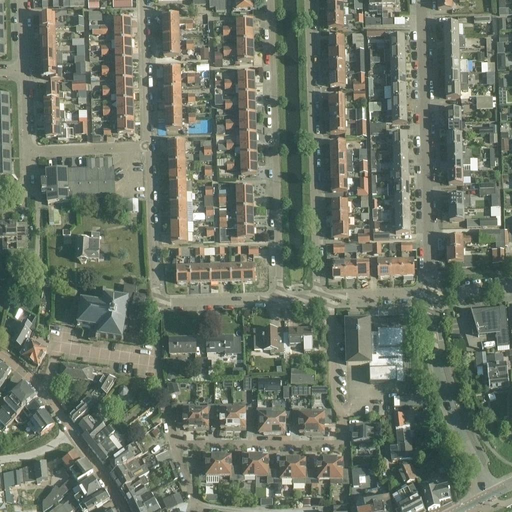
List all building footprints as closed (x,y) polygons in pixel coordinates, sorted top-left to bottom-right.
[(94,0),(87,0),(88,0),(88,8),(88,9),(94,9),(95,9),(99,9),(99,5),(99,0),(95,1),(94,0)] [(112,0),(113,10),(121,10),(121,0),(112,0)] [(132,0),(121,0),(121,10),(132,9),(132,0)] [(209,0),(209,7),(209,9),(213,9),(215,9),(215,13),(226,13),(226,2),(224,2),(224,0),(209,0)] [(235,0),(236,12),(241,12),(241,15),(247,15),(247,12),(253,12),(252,0),(235,0)] [(377,13),(377,17),(382,17),(382,13),(382,7),(381,0),(368,0),(369,7),(369,13),(377,13)] [(452,11),(451,0),(437,0),(438,11),(452,11)] [(327,6),(328,17),(343,17),(343,5),(327,6)] [(40,16),(41,29),(55,29),(55,16),(40,16)] [(351,16),(343,17),(328,17),(328,30),(343,29),(343,23),(351,22),(351,16)] [(162,17),(162,27),(179,27),(185,27),(192,27),(192,22),(179,22),(179,17),(162,17)] [(363,25),(363,17),(355,17),(355,25),(363,25)] [(76,20),(76,28),(84,28),(83,19),(76,20)] [(114,21),(115,31),(131,31),(130,20),(114,21)] [(230,33),(237,33),(253,33),(253,22),(236,23),(237,29),(223,29),(223,33),(230,33)] [(443,26),(444,37),(458,37),(458,25),(443,26)] [(179,27),(162,28),(163,38),(179,37),(179,27)] [(56,41),(55,29),(41,29),(41,41),(56,41)] [(115,31),(115,42),(131,42),(131,31),(115,31)] [(253,33),(237,33),(237,43),(253,42),(253,33)] [(363,36),(352,36),(352,46),(356,46),(356,51),(364,51),(363,36)] [(179,37),(163,38),(163,48),(180,47),(179,37)] [(389,43),(390,51),(404,51),(404,39),(391,39),(391,37),(385,38),(385,43),(389,43)] [(459,50),(458,37),(444,37),(444,50),(459,50)] [(329,40),(329,52),(344,51),(344,39),(329,40)] [(41,41),(41,54),(56,53),(56,41),(41,41)] [(131,52),(131,42),(115,42),(115,52),(131,52)] [(254,52),(253,42),(237,43),(237,48),(223,49),(223,54),(254,52)] [(180,57),(180,47),(163,48),(164,58),(180,57)] [(459,62),(459,50),(444,50),(445,63),(459,62)] [(329,52),(329,64),(345,63),(344,51),(329,52)] [(384,64),(390,64),(405,63),(404,51),(390,51),(384,51),(384,64)] [(115,52),(116,62),(132,62),(131,52),(115,52)] [(254,63),(254,52),(223,54),(224,58),(238,58),(238,64),(254,63)] [(41,54),(42,66),(56,66),(56,53),(41,54)] [(222,54),(217,54),(214,54),(214,68),(223,68),(222,54)] [(505,55),(497,55),(497,64),(505,64),(505,55)] [(116,62),(116,72),(132,72),(132,62),(116,62)] [(445,63),(445,74),(460,74),(459,68),(462,68),(462,62),(459,62),(445,63)] [(329,64),(330,76),(345,75),(345,63),(329,64)] [(364,63),(356,63),(356,69),(359,69),(359,75),(364,75),(364,63)] [(405,75),(405,63),(390,64),(390,76),(405,75)] [(56,72),(56,66),(42,66),(42,79),(51,79),(51,82),(62,81),(61,72),(56,72)] [(164,70),(164,81),(180,80),(180,70),(164,70)] [(84,82),(84,72),(77,73),(77,76),(73,76),(74,82),(84,82)] [(132,81),(132,72),(116,72),(116,81),(132,81)] [(445,74),(445,87),(460,87),(460,74),(445,74)] [(254,75),(238,76),(238,85),(255,85),(254,75)] [(345,87),(345,75),(330,76),(330,88),(345,87)] [(390,76),(385,76),(385,88),(391,88),(405,88),(405,75),(390,76)] [(164,81),(165,90),(181,90),(180,80),(164,81)] [(116,81),(117,92),(132,92),(132,81),(116,81)] [(506,82),(498,82),(498,90),(506,89),(506,82)] [(255,85),(238,85),(239,96),(255,96),(255,85)] [(468,87),(460,87),(445,87),(446,100),(460,100),(460,93),(468,92),(468,87)] [(44,89),(45,101),(59,101),(63,100),(63,95),(59,96),(59,88),(44,89)] [(391,88),(391,100),(406,100),(405,88),(391,88)] [(165,90),(165,100),(181,100),(181,90),(165,90)] [(133,102),(132,92),(117,92),(117,102),(133,102)] [(0,108),(9,108),(9,96),(0,95),(0,108)] [(255,96),(239,96),(239,107),(255,106),(255,96)] [(329,99),(329,111),(344,110),(344,99),(329,99)] [(181,111),(181,100),(165,100),(165,111),(181,111)] [(406,112),(406,100),(391,100),(391,113),(406,112)] [(45,101),(45,113),(60,113),(59,101),(45,101)] [(117,102),(117,113),(133,112),(133,102),(117,102)] [(369,105),(369,113),(369,114),(381,113),(381,104),(369,105)] [(255,106),(239,107),(239,116),(256,115),(255,106)] [(0,122),(10,122),(9,108),(0,108),(0,122)] [(329,111),(329,123),(345,122),(344,110),(329,111)] [(165,111),(166,121),(182,120),(181,111),(165,111)] [(133,123),(133,112),(117,113),(117,123),(133,123)] [(356,122),(366,122),(365,112),(356,113),(356,122)] [(406,125),(406,112),(391,113),(386,113),(386,119),(392,118),(392,126),(406,125)] [(446,112),(446,125),(461,124),(460,112),(446,112)] [(45,113),(45,126),(64,125),(64,120),(63,113),(60,113),(45,113)] [(239,121),(226,122),(226,127),(233,127),(240,127),(256,126),(256,115),(239,116),(239,121)] [(182,131),(182,120),(166,121),(166,131),(182,131)] [(0,135),(10,136),(10,122),(0,122),(0,135)] [(345,135),(345,122),(329,123),(330,135),(345,135)] [(366,122),(356,122),(357,139),(366,138),(366,122)] [(133,123),(117,123),(118,136),(127,135),(127,136),(132,136),(132,135),(134,135),(133,123)] [(446,125),(447,136),(461,136),(461,129),(464,129),(464,124),(461,124),(446,125)] [(64,131),(64,125),(45,126),(46,139),(58,138),(58,140),(67,140),(66,131),(64,131)] [(256,126),(240,127),(240,136),(256,135),(256,126)] [(0,148),(10,149),(10,136),(0,135),(0,148)] [(256,135),(240,136),(240,146),(257,146),(256,135)] [(393,149),(407,148),(407,136),(392,137),(393,149)] [(461,136),(447,136),(447,149),(461,148),(461,142),(465,142),(465,136),(461,136)] [(200,149),(204,149),(211,148),(211,142),(208,138),(200,139),(200,149)] [(168,143),(169,154),(185,153),(184,143),(168,143)] [(330,145),(330,157),(345,157),(345,145),(330,145)] [(257,146),(240,146),(241,157),(257,156),(257,146)] [(0,162),(11,162),(10,149),(0,148),(0,162)] [(393,149),(393,161),(408,161),(407,148),(393,149)] [(461,149),(461,148),(447,149),(448,161),(462,161),(462,154),(465,153),(465,148),(461,149)] [(185,163),(185,153),(169,154),(169,164),(185,163)] [(257,156),(241,157),(241,167),(257,167),(257,156)] [(345,157),(330,158),(331,169),(352,169),(352,157),(345,157)] [(498,160),(494,160),(490,160),(490,169),(495,169),(495,168),(498,168),(498,160)] [(112,169),(111,161),(86,162),(87,170),(46,172),(46,180),(41,181),(42,195),(47,195),(47,204),(69,203),(68,200),(114,198),(113,169),(112,169)] [(393,173),(408,173),(408,161),(393,161),(393,173)] [(462,161),(448,161),(448,173),(462,173),(462,168),(470,168),(470,161),(462,161)] [(0,176),(11,176),(11,162),(0,162),(0,176)] [(185,173),(185,163),(169,164),(169,173),(185,173)] [(257,167),(241,167),(241,177),(258,177),(257,167)] [(331,169),(331,181),(346,181),(346,174),(352,174),(352,169),(331,169)] [(169,173),(169,184),(186,183),(185,173),(169,173)] [(393,173),(390,174),(390,179),(393,179),(394,185),(408,185),(408,173),(393,173)] [(469,173),(462,173),(448,173),(448,186),(463,186),(462,179),(469,179),(469,173)] [(346,181),(331,181),(332,194),(347,193),(346,186),(352,186),(351,181),(346,181)] [(368,197),(367,181),(360,181),(360,190),(357,190),(357,197),(368,197)] [(186,183),(169,184),(170,194),(186,194),(186,183)] [(394,185),(387,185),(388,198),(394,198),(409,197),(408,185),(394,185)] [(252,189),(236,189),(236,199),(252,199),(252,189)] [(170,194),(170,206),(186,205),(186,194),(170,194)] [(394,198),(394,210),(409,210),(409,197),(394,198)] [(449,198),(449,210),(463,210),(463,197),(449,198)] [(252,199),(236,199),(237,209),(253,209),(252,199)] [(368,208),(368,200),(358,200),(359,208),(368,208)] [(138,213),(138,202),(127,202),(128,214),(138,213)] [(372,202),(372,211),(377,211),(382,211),(382,209),(377,209),(377,202),(372,202)] [(332,204),(332,216),(347,215),(347,203),(332,204)] [(170,206),(170,214),(187,214),(186,205),(170,206)] [(237,209),(231,210),(231,220),(237,220),(253,219),(253,209),(237,209)] [(394,210),(395,222),(409,222),(409,210),(394,210)] [(463,210),(449,210),(449,223),(463,223),(463,216),(467,215),(467,210),(463,210)] [(187,224),(187,214),(170,214),(171,224),(187,224)] [(332,216),(333,228),(348,227),(347,215),(332,216)] [(253,229),(253,219),(237,220),(237,230),(253,229)] [(10,222),(6,222),(6,245),(16,244),(15,225),(10,225),(10,222)] [(410,235),(409,222),(395,222),(391,223),(391,228),(395,228),(395,235),(410,235)] [(187,224),(171,224),(171,235),(187,234),(187,224)] [(27,225),(15,225),(16,244),(16,250),(28,250),(27,225)] [(348,239),(348,227),(333,228),(333,240),(348,239)] [(253,229),(237,230),(238,238),(231,238),(231,244),(244,243),(244,241),(254,240),(253,229)] [(499,232),(479,233),(480,244),(495,243),(496,250),(505,250),(504,232),(499,232)] [(100,235),(92,234),(91,243),(78,242),(76,262),(78,262),(80,265),(83,265),(85,263),(88,263),(88,262),(98,263),(98,262),(103,262),(103,255),(98,255),(100,235)] [(187,234),(171,235),(171,245),(187,244),(187,234)] [(447,252),(463,251),(463,244),(471,244),(471,238),(447,239),(447,252)] [(372,254),(372,246),(362,246),(362,254),(372,254)] [(381,256),(380,246),(373,246),(373,256),(381,256)] [(344,254),(344,247),(333,247),(333,258),(344,257),(344,254)] [(190,259),(189,251),(181,251),(182,258),(182,259),(190,259)] [(463,258),(463,251),(447,252),(448,264),(454,264),(454,270),(471,269),(471,258),(463,258)] [(360,263),(356,263),(357,280),(360,280),(369,279),(368,263),(368,260),(362,260),(362,263),(360,263)] [(378,279),(390,279),(390,263),(384,263),(384,260),(377,260),(378,279)] [(339,264),(332,264),(333,280),(345,280),(345,264),(345,261),(339,261),(339,264)] [(390,263),(390,279),(402,278),(401,262),(390,263)] [(413,262),(401,262),(402,278),(414,278),(413,262)] [(356,263),(345,264),(345,280),(357,280),(356,263)] [(231,284),(230,267),(220,268),(221,284),(231,284)] [(231,284),(241,283),(241,267),(230,267),(231,284)] [(254,267),(241,267),(241,283),(254,283),(254,281),(255,281),(255,276),(254,276),(254,267)] [(190,269),(190,285),(200,284),(200,268),(190,269)] [(210,268),(200,268),(200,284),(210,284),(210,268)] [(210,284),(221,284),(220,268),(210,268),(210,284)] [(177,278),(176,278),(176,284),(177,284),(177,285),(190,285),(190,269),(176,269),(177,278)] [(77,326),(76,326),(77,326),(77,327),(79,327),(88,328),(88,329),(90,329),(90,328),(91,328),(90,334),(89,341),(92,342),(96,343),(97,343),(98,339),(99,339),(100,338),(105,339),(105,340),(107,340),(107,339),(113,340),(113,341),(115,341),(115,340),(120,341),(120,342),(122,342),(123,342),(123,340),(124,333),(124,332),(129,332),(129,334),(139,335),(143,314),(143,310),(145,297),(135,296),(136,288),(124,286),(123,291),(122,298),(121,298),(105,296),(106,292),(96,291),(94,303),(80,301),(79,311),(78,317),(77,326)] [(16,309),(12,317),(19,321),(23,313),(16,309)] [(494,312),(472,319),(477,336),(478,338),(479,338),(478,336),(496,335),(497,349),(509,348),(505,309),(493,310),(494,312)] [(349,321),(345,322),(346,366),(360,366),(362,366),(368,366),(371,366),(371,372),(369,372),(370,385),(404,384),(404,370),(403,370),(403,363),(404,363),(403,349),(403,332),(378,332),(378,334),(370,335),(370,321),(358,321),(358,319),(349,319),(349,321)] [(16,336),(11,344),(22,351),(31,336),(29,335),(32,330),(24,325),(21,330),(20,329),(20,330),(16,327),(12,334),(16,336)] [(289,335),(283,335),(284,355),(291,355),(290,349),(312,348),(312,336),(313,336),(312,334),(312,330),(301,330),(301,332),(297,332),(297,330),(289,331),(289,335)] [(270,355),(284,355),(283,335),(270,335),(270,331),(253,332),(254,349),(270,349),(270,355)] [(232,338),(206,338),(207,354),(224,353),(224,356),(241,356),(240,340),(232,340),(232,338)] [(196,354),(195,339),(169,340),(170,355),(196,354)] [(46,354),(28,342),(20,357),(38,368),(46,354)] [(482,355),(475,356),(475,359),(476,367),(477,367),(482,366),(483,366),(483,359),(482,355)] [(489,392),(500,390),(499,379),(499,376),(496,376),(495,366),(493,366),(493,364),(496,364),(496,366),(497,366),(503,365),(502,357),(486,359),(489,392)] [(500,390),(509,390),(507,372),(509,371),(508,365),(503,365),(497,366),(496,366),(496,364),(493,364),(493,366),(495,366),(496,376),(499,376),(499,379),(500,390)] [(90,370),(62,366),(61,367),(62,367),(60,379),(96,384),(98,378),(97,378),(98,375),(97,375),(97,373),(93,372),(90,370)] [(1,367),(0,367),(0,390),(1,391),(4,386),(4,384),(6,381),(6,380),(10,374),(0,368),(1,367)] [(315,371),(291,371),(291,386),(315,386),(315,371)] [(177,376),(169,373),(166,380),(174,383),(177,376)] [(271,381),(271,378),(268,378),(269,380),(258,381),(258,393),(270,392),(270,395),(273,395),(273,393),(279,392),(279,380),(271,381)] [(114,381),(103,379),(96,389),(106,396),(116,381),(114,381)] [(179,393),(176,385),(168,387),(171,396),(179,393)] [(0,431),(2,434),(22,412),(36,400),(23,386),(9,399),(10,400),(6,404),(4,403),(0,409),(0,431)] [(301,398),(301,389),(291,389),(291,398),(301,398)] [(44,408),(36,400),(22,412),(27,418),(29,417),(31,419),(44,409),(44,408)] [(90,407),(85,401),(79,406),(81,408),(69,419),(74,425),(89,413),(87,410),(90,407)] [(188,432),(196,432),(196,411),(196,406),(195,406),(195,407),(177,407),(177,424),(183,424),(183,430),(188,430),(188,432)] [(214,407),(214,420),(214,424),(220,424),(220,430),(225,430),(225,432),(233,432),(233,411),(233,406),(233,407),(214,407)] [(208,411),(196,411),(196,432),(203,432),(203,430),(208,430),(208,420),(214,420),(214,407),(208,407),(208,411)] [(233,411),(233,432),(240,432),(240,430),(245,430),(245,411),(233,411)] [(54,426),(44,412),(30,423),(31,423),(27,426),(35,436),(38,433),(41,437),(54,426)] [(299,412),(293,412),(293,416),(293,425),(299,425),(299,435),(304,435),(304,437),(312,437),(312,415),(311,415),(299,415),(299,412)] [(312,415),(312,437),(319,437),(319,435),(324,435),(324,425),(330,425),(330,412),(312,412),(311,412),(311,415),(312,415)] [(257,436),(272,436),(272,413),(256,414),(252,414),(253,426),(256,426),(257,436)] [(272,416),(272,436),(280,436),(280,435),(285,435),(285,426),(291,426),(291,416),(291,414),(285,414),(285,416),(272,416)] [(403,415),(394,416),(394,417),(395,420),(396,429),(403,428),(403,424),(404,424),(403,416),(403,415)] [(90,419),(79,427),(85,436),(82,438),(88,447),(107,433),(100,424),(96,427),(90,419)] [(88,447),(93,453),(102,447),(102,446),(111,439),(111,438),(116,434),(116,435),(119,434),(117,431),(124,426),(120,422),(114,427),(107,433),(88,447)] [(375,426),(360,425),(360,432),(353,431),(353,444),(360,444),(359,451),(375,451),(375,444),(373,444),(373,432),(375,432),(375,426)] [(403,428),(396,429),(397,436),(398,449),(410,447),(409,434),(410,434),(409,427),(403,428)] [(156,430),(150,434),(153,439),(159,435),(156,430)] [(118,434),(119,434),(116,435),(116,434),(111,438),(111,439),(102,446),(102,447),(93,453),(103,465),(122,452),(116,445),(119,442),(116,438),(119,436),(118,434)] [(27,443),(24,437),(17,440),(20,446),(27,443)] [(110,476),(125,467),(134,463),(135,462),(142,458),(135,446),(127,451),(128,453),(110,465),(115,473),(110,476)] [(398,449),(390,450),(391,463),(400,462),(412,460),(410,447),(398,449)] [(62,463),(70,473),(66,476),(69,480),(73,477),(78,483),(93,473),(85,462),(82,465),(75,455),(62,463)] [(145,468),(141,471),(130,476),(130,475),(115,484),(120,491),(134,483),(134,482),(148,475),(148,473),(159,467),(154,457),(142,463),(145,468)] [(218,478),(218,457),(211,457),(211,458),(206,458),(206,464),(200,464),(200,482),(206,482),(206,478),(218,478)] [(226,457),(218,457),(218,478),(230,478),(230,482),(237,482),(237,469),(231,469),(231,458),(226,458),(226,457)] [(243,478),(255,478),(256,457),(248,457),(248,458),(243,458),(243,469),(237,469),(237,482),(243,482),(243,478)] [(263,457),(256,457),(255,478),(268,478),(268,485),(274,485),(274,472),(268,472),(268,459),(263,459),(263,457)] [(280,472),(274,472),(274,485),(281,485),(281,481),(292,481),(293,460),(285,460),(285,462),(280,461),(280,472)] [(293,460),(292,481),(292,485),(311,485),(311,472),(305,472),(305,462),(300,462),(300,460),(293,460)] [(317,472),(311,472),(311,485),(318,485),(318,481),(330,481),(330,460),(322,460),(322,462),(318,462),(317,472)] [(337,460),(330,460),(330,481),(342,481),(342,485),(349,485),(349,472),(342,472),(342,462),(337,462),(337,460)] [(130,476),(141,471),(135,462),(134,463),(125,467),(110,476),(115,484),(130,475),(130,476)] [(19,473),(13,473),(14,487),(20,486),(20,484),(48,481),(46,464),(46,463),(23,470),(19,471),(19,473)] [(414,482),(408,468),(398,472),(404,486),(414,482)] [(134,483),(120,491),(124,499),(142,489),(140,485),(151,479),(148,475),(134,482),(134,483)] [(80,506),(82,505),(87,502),(88,502),(104,492),(103,490),(100,492),(91,478),(77,488),(82,495),(75,500),(74,499),(63,507),(60,507),(52,511),(73,511),(81,507),(80,506)] [(142,489),(124,499),(125,499),(129,506),(149,496),(151,495),(149,492),(162,485),(159,480),(142,489)] [(72,488),(67,483),(59,491),(56,489),(43,506),(43,511),(45,511),(50,510),(62,501),(61,500),(72,488)] [(428,492),(423,494),(428,511),(439,508),(438,505),(439,505),(440,505),(450,502),(446,485),(436,488),(433,489),(432,488),(427,489),(428,492)] [(87,502),(82,505),(87,511),(91,511),(110,500),(104,492),(88,502),(87,502)] [(407,492),(402,494),(411,511),(423,511),(417,499),(411,501),(407,492)] [(179,494),(163,501),(166,509),(167,511),(179,506),(183,504),(179,494)] [(398,511),(411,511),(402,494),(398,497),(402,506),(397,509),(398,511)] [(149,496),(129,506),(131,511),(158,511),(149,496)] [(368,502),(370,511),(391,511),(389,498),(368,502)]
